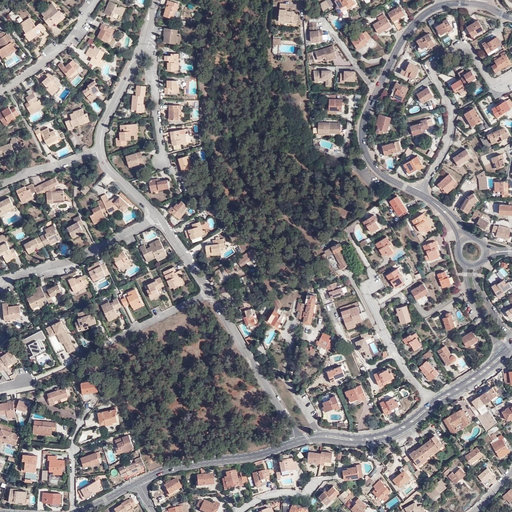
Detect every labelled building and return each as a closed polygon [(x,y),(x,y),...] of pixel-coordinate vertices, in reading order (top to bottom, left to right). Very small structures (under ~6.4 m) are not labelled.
[(174,10),(176,11),(178,3),(169,0),(167,6),(166,6),(163,16),(172,19),(172,18),(174,10)] [(352,0),(334,0),(340,8),(342,11),(355,3),(352,0)] [(297,11),(292,11),(292,9),(288,9),(289,2),(280,2),(279,19),(284,19),(284,21),(297,21),(297,11)] [(115,8),(116,6),(108,3),(103,15),(117,22),(118,17),(121,18),(124,10),(118,7),(117,9),(115,8)] [(49,27),(54,22),(63,15),(59,10),(57,11),(51,4),(47,7),(49,10),(46,12),(45,11),(41,14),(44,18),(42,19),(49,27)] [(399,7),(388,13),(394,22),(400,18),(400,17),(404,14),(399,7)] [(63,15),(54,22),(56,25),(65,18),(63,15)] [(38,36),(33,29),(35,28),(29,19),(20,25),(25,33),(24,34),(29,42),(38,36)] [(453,31),(448,19),(443,21),(444,24),(437,27),(441,35),(450,31),(451,32),(453,31)] [(316,30),(316,21),(309,22),(311,41),(323,40),(322,29),(316,30)] [(483,29),(478,21),(467,27),(472,35),(483,29)] [(46,30),(40,24),(36,27),(41,34),(46,30)] [(98,39),(108,44),(114,31),(103,26),(101,30),(102,31),(98,39)] [(164,42),(176,44),(177,35),(178,29),(166,28),(164,42)] [(0,54),(9,49),(10,51),(14,48),(10,41),(10,40),(6,33),(5,34),(2,30),(0,31),(0,54)] [(371,39),(367,33),(364,35),(363,34),(352,41),(358,50),(370,43),(369,41),(371,39)] [(436,47),(429,35),(418,42),(423,50),(428,47),(430,50),(436,47)] [(502,45),(497,38),(494,39),(495,40),(489,43),(489,42),(484,45),(489,53),(502,45)] [(318,59),(324,57),(327,56),(328,58),(329,59),(337,57),(333,45),(316,50),(318,59)] [(9,49),(0,54),(0,55),(1,57),(15,49),(14,48),(10,51),(9,49)] [(86,56),(90,58),(91,55),(93,56),(92,59),(90,62),(100,68),(104,62),(100,61),(104,53),(95,48),(93,50),(90,49),(86,56)] [(168,69),(176,69),(176,62),(177,62),(177,53),(170,52),(171,54),(163,54),(163,59),(168,59),(168,69)] [(504,53),(500,55),(501,57),(496,60),(495,58),(493,59),(496,64),(491,67),(495,73),(509,65),(506,61),(508,60),(504,53)] [(69,79),(76,73),(73,69),(77,65),(73,61),(65,68),(61,64),(58,66),(69,79)] [(415,68),(416,65),(410,63),(406,72),(403,71),(401,75),(416,81),(419,74),(418,73),(420,70),(415,68)] [(318,81),(319,79),(319,78),(322,78),(322,77),(327,77),(327,80),(327,85),(331,85),(331,70),(322,69),(322,70),(314,70),(315,81),(318,81)] [(463,69),(458,72),(461,78),(466,85),(468,84),(468,82),(476,78),(471,70),(465,73),(463,69)] [(344,70),(344,72),(344,75),(340,75),(340,82),(344,82),(344,79),(355,79),(355,70),(344,70)] [(50,95),(57,88),(61,85),(49,72),(46,75),(47,77),(42,81),(47,88),(45,90),(50,95)] [(462,93),(468,89),(466,85),(461,78),(452,84),(456,91),(460,89),(462,93)] [(164,93),(177,93),(177,84),(177,80),(167,80),(167,87),(165,87),(164,93)] [(82,92),(87,100),(95,94),(96,96),(97,97),(101,94),(94,86),(96,85),(94,81),(87,86),(88,87),(82,92)] [(409,89),(397,84),(394,91),(397,92),(394,98),(404,102),(409,89)] [(143,86),(135,85),(134,95),(131,96),(130,110),(135,110),(135,113),(141,113),(141,103),(141,96),(143,96),(143,86)] [(59,90),(57,88),(50,95),(51,97),(59,90)] [(433,98),(427,89),(416,96),(421,105),(433,98)] [(24,96),(27,101),(28,103),(24,105),(28,113),(42,105),(37,98),(36,99),(31,91),(24,96)] [(329,109),(330,108),(337,108),(337,113),(345,113),(345,104),(342,104),(342,103),(342,98),(326,98),(326,104),(328,103),(328,102),(329,102),(329,109)] [(511,108),(506,100),(498,105),(497,105),(492,108),(498,117),(511,108)] [(178,119),(179,114),(179,109),(177,109),(177,104),(169,104),(169,119),(178,119)] [(18,115),(13,107),(9,109),(8,107),(2,109),(0,110),(0,120),(1,123),(14,117),(18,115)] [(76,123),(88,118),(85,113),(83,114),(80,108),(71,111),(72,113),(69,114),(71,118),(64,121),(68,130),(73,128),(72,126),(76,125),(76,123)] [(481,122),(473,110),(464,115),(472,127),(481,122)] [(392,120),(381,116),(378,125),(380,126),(377,133),(382,135),(384,131),(387,132),(392,120)] [(16,120),(14,117),(1,123),(3,127),(16,120)] [(430,131),(427,120),(419,122),(420,124),(410,127),(413,136),(422,134),(421,131),(425,130),(425,132),(430,131)] [(318,134),(329,134),(329,132),(332,132),(341,132),(340,122),(318,122),(318,134)] [(118,137),(118,146),(125,145),(125,139),(129,139),(129,134),(132,134),(132,128),(135,128),(134,123),(122,124),(123,130),(119,130),(118,131),(118,137)] [(36,127),(32,130),(36,137),(41,134),(42,137),(45,142),(56,136),(51,128),(48,129),(46,126),(38,130),(36,127)] [(186,142),(183,128),(169,131),(172,145),(186,142)] [(506,133),(504,128),(487,137),(493,147),(510,138),(508,132),(506,133)] [(17,145),(14,138),(7,140),(8,142),(10,147),(17,145)] [(402,151),(400,141),(383,146),(385,156),(402,151)] [(12,151),(10,147),(8,142),(0,145),(0,153),(3,152),(4,154),(12,151)] [(472,157),(468,150),(455,157),(460,165),(468,161),(467,159),(472,157)] [(134,165),(139,164),(140,165),(144,164),(141,151),(126,155),(129,166),(134,165)] [(183,171),(184,174),(193,171),(188,155),(178,158),(179,161),(177,162),(179,167),(181,166),(182,171),(183,171)] [(425,167),(418,156),(405,164),(409,173),(419,168),(420,170),(425,167)] [(506,164),(501,156),(493,160),(498,171),(504,168),(503,166),(506,164)] [(487,189),(485,177),(484,173),(477,177),(478,179),(479,190),(487,189)] [(41,183),(44,189),(45,189),(47,188),(48,190),(46,191),(47,202),(53,202),(53,198),(65,198),(63,189),(54,190),(52,185),(57,182),(54,176),(41,183)] [(455,185),(449,177),(436,188),(439,192),(442,190),(445,194),(455,185)] [(157,188),(158,191),(168,189),(166,180),(159,181),(155,182),(155,179),(148,181),(149,190),(157,188)] [(503,182),(494,183),(495,191),(501,192),(501,194),(508,195),(507,191),(503,191),(503,188),(507,188),(507,184),(503,182)] [(34,186),(32,183),(27,185),(28,186),(29,188),(26,189),(25,187),(24,185),(16,189),(22,203),(26,200),(25,199),(32,195),(31,193),(35,191),(34,186)] [(495,191),(494,183),(493,183),(493,194),(501,194),(501,192),(495,191)] [(89,188),(85,185),(81,191),(85,194),(89,188)] [(131,202),(120,192),(118,195),(129,204),(131,202)] [(473,203),(478,200),(473,193),(468,197),(467,198),(460,208),(467,213),(473,203)] [(107,211),(108,214),(120,208),(123,211),(128,205),(119,197),(116,199),(115,198),(108,201),(105,194),(100,197),(101,200),(107,211)] [(399,215),(406,210),(403,206),(404,205),(398,195),(389,201),(399,215)] [(0,213),(11,209),(12,211),(16,209),(10,196),(0,200),(0,213)] [(106,209),(101,200),(98,202),(99,206),(92,209),(94,214),(90,215),(94,223),(101,220),(102,221),(106,219),(103,212),(102,211),(106,209)] [(176,217),(184,208),(187,205),(180,200),(177,204),(174,207),(173,206),(171,205),(167,210),(170,213),(171,212),(176,217)] [(511,200),(510,200),(509,205),(500,206),(500,215),(511,215),(511,200)] [(185,209),(184,208),(176,217),(178,218),(185,209)] [(489,224),(481,220),(483,217),(484,216),(476,211),(472,219),(478,223),(477,225),(480,227),(481,226),(483,227),(482,229),(482,230),(483,228),(486,230),(486,229),(489,224)] [(425,231),(430,228),(423,218),(425,217),(423,213),(412,220),(415,225),(412,226),(417,233),(424,229),(425,231)] [(376,218),(374,214),(363,221),(366,226),(367,226),(371,233),(379,228),(374,220),(376,218)] [(84,230),(82,226),(81,224),(84,222),(82,216),(76,219),(77,223),(69,227),(73,237),(81,233),(80,232),(84,230)] [(423,218),(430,228),(432,227),(425,217),(423,218)] [(201,235),(200,233),(199,230),(202,229),(199,220),(191,223),(192,227),(184,230),(186,237),(190,235),(191,238),(201,235)] [(42,236),(46,244),(51,242),(51,244),(63,239),(56,223),(47,227),(49,232),(42,236)] [(504,230),(502,225),(499,224),(498,226),(494,225),(493,225),(492,229),(497,231),(496,235),(509,238),(511,227),(508,226),(508,227),(504,230)] [(85,233),(84,230),(80,232),(81,233),(73,237),(74,239),(85,233)] [(41,247),(46,244),(42,236),(38,238),(37,237),(25,242),(27,247),(28,246),(29,250),(37,247),(35,244),(38,242),(41,247)] [(393,252),(389,245),(387,242),(390,241),(387,236),(375,243),(383,256),(387,254),(388,255),(393,252)] [(436,240),(434,236),(421,245),(422,247),(424,246),(423,245),(436,240)] [(152,248),(150,246),(147,248),(144,244),(140,246),(146,258),(154,253),(156,256),(157,258),(167,253),(159,238),(154,241),(156,245),(152,248)] [(215,243),(212,244),(204,244),(205,252),(210,251),(210,252),(219,251),(218,248),(223,247),(222,238),(215,239),(215,243)] [(438,247),(436,240),(423,245),(424,246),(425,251),(426,250),(428,254),(430,260),(439,257),(436,248),(438,247)] [(3,252),(6,259),(14,256),(14,257),(16,256),(18,255),(14,246),(11,248),(7,241),(0,243),(0,246),(0,248),(0,247),(0,250),(1,253),(3,252)] [(30,252),(41,247),(38,242),(35,244),(37,247),(29,250),(30,252)] [(325,250),(335,273),(347,267),(339,250),(342,249),(339,243),(325,250)] [(124,249),(114,254),(117,262),(116,263),(119,267),(130,260),(124,249)] [(252,253),(250,251),(240,259),(242,261),(237,265),(240,269),(256,258),(254,256),(257,254),(254,251),(252,253)] [(131,262),(130,260),(119,267),(120,269),(131,262)] [(104,275),(108,273),(103,262),(99,264),(98,261),(93,264),(87,267),(92,278),(103,272),(104,275)] [(170,286),(172,285),(181,281),(178,274),(180,273),(182,273),(180,268),(176,270),(174,265),(163,270),(170,286)] [(402,275),(397,268),(386,275),(390,281),(391,280),(396,288),(404,283),(399,276),(402,275)] [(447,277),(445,271),(437,274),(443,288),(451,285),(448,277),(447,277)] [(181,281),(172,285),(174,289),(178,287),(177,285),(184,282),(180,273),(178,274),(181,281)] [(87,281),(83,274),(79,276),(73,278),(70,277),(66,279),(72,293),(77,291),(76,288),(84,285),(83,283),(87,281)] [(163,284),(159,275),(154,277),(154,279),(144,283),(150,295),(158,291),(156,287),(163,284)] [(497,282),(491,285),(498,296),(502,293),(501,292),(511,286),(509,281),(506,283),(504,280),(498,283),(497,282)] [(429,292),(423,282),(411,290),(417,299),(429,292)] [(330,298),(343,294),(341,288),(336,290),(334,283),(326,286),(330,298)] [(46,299),(48,303),(53,301),(57,300),(57,299),(63,296),(58,284),(47,288),(48,290),(43,293),(46,299)] [(43,293),(40,286),(36,288),(37,291),(32,293),(33,296),(26,299),(30,309),(37,305),(38,308),(43,305),(41,301),(46,299),(43,293)] [(128,294),(120,298),(124,305),(130,301),(133,307),(142,303),(134,287),(127,291),(128,294)] [(312,292),(305,319),(313,321),(312,315),(317,311),(319,303),(317,303),(318,297),(314,297),(315,294),(313,294),(314,292),(312,292)] [(267,314),(268,320),(277,325),(283,316),(276,312),(280,305),(276,296),(274,295),(272,296),(271,298),(274,305),(275,304),(276,306),(274,306),(272,311),(268,312),(267,314)] [(118,303),(115,296),(110,298),(112,301),(109,302),(108,299),(99,303),(106,318),(110,316),(109,315),(115,311),(113,308),(112,306),(118,303)] [(247,314),(254,311),(252,307),(254,306),(250,300),(244,304),(247,314)] [(341,311),(347,326),(364,319),(359,305),(358,305),(357,302),(352,303),(353,307),(341,311)] [(19,306),(8,307),(8,303),(2,303),(4,313),(4,321),(10,320),(10,318),(20,317),(19,306)] [(411,320),(406,305),(396,308),(401,324),(411,320)] [(85,308),(77,312),(79,316),(78,317),(79,320),(75,321),(77,327),(87,323),(87,322),(91,320),(92,322),(96,321),(92,311),(87,313),(85,308)] [(117,316),(115,311),(109,315),(110,316),(106,318),(107,321),(117,316)] [(247,318),(246,320),(249,328),(251,327),(253,325),(254,329),(259,326),(257,323),(259,322),(254,311),(247,314),(246,315),(247,318)] [(446,314),(447,316),(442,318),(446,330),(455,327),(450,312),(446,314)] [(283,316),(277,325),(280,327),(286,318),(283,316)] [(61,319),(46,327),(51,336),(57,334),(62,342),(63,342),(68,353),(76,350),(61,319)] [(46,337),(42,329),(24,336),(27,343),(29,341),(34,352),(46,347),(42,339),(46,337)] [(478,340),(472,330),(461,337),(467,347),(478,340)] [(360,334),(362,339),(364,338),(365,339),(371,337),(368,331),(360,334)] [(330,335),(327,334),(323,332),(319,341),(317,340),(315,343),(321,347),(319,351),(320,352),(323,354),(326,349),(328,349),(332,341),(330,340),(330,339),(329,338),(330,335)] [(408,343),(409,345),(411,344),(412,346),(414,350),(418,348),(417,347),(421,344),(417,337),(418,336),(416,332),(411,335),(411,334),(403,339),(406,344),(408,343)] [(355,342),(360,352),(362,351),(365,358),(372,355),(368,348),(369,347),(365,339),(364,338),(362,339),(360,340),(360,341),(358,342),(358,341),(355,342)] [(452,355),(445,345),(437,350),(447,365),(455,360),(456,359),(456,356),(454,355),(453,354),(452,355)] [(12,351),(0,357),(0,359),(6,368),(7,370),(11,368),(9,365),(18,360),(12,351)] [(438,373),(426,361),(420,367),(427,375),(426,377),(430,381),(438,373)] [(344,373),(340,365),(327,372),(332,383),(336,381),(335,377),(344,373)] [(386,384),(385,382),(394,377),(392,373),(390,374),(388,371),(381,373),(380,371),(375,373),(381,386),(386,384)] [(97,391),(96,380),(80,382),(82,394),(89,393),(89,392),(97,391)] [(366,398),(360,384),(344,390),(347,396),(349,396),(351,401),(360,397),(361,400),(366,398)] [(492,387),(479,396),(484,404),(497,394),(492,387)] [(68,396),(65,388),(47,393),(48,397),(50,405),(55,403),(54,400),(68,396)] [(341,408),(334,396),(323,403),(325,406),(322,407),(325,413),(335,408),(337,410),(341,408)] [(14,401),(15,407),(26,410),(29,400),(21,398),(14,399),(14,401)] [(386,414),(391,413),(390,410),(392,409),(400,406),(398,400),(395,401),(394,398),(386,401),(385,399),(381,401),(386,414)] [(14,401),(2,403),(0,407),(0,413),(0,414),(8,413),(9,418),(17,416),(15,407),(14,401)] [(507,408),(504,402),(491,410),(494,415),(497,413),(498,414),(502,411),(507,419),(511,418),(511,419),(511,418),(511,405),(511,406),(511,405),(507,408)] [(112,421),(117,420),(116,413),(117,413),(116,408),(98,412),(100,424),(106,423),(106,424),(112,423),(112,421)] [(461,409),(444,420),(452,434),(470,423),(461,409)] [(32,433),(42,434),(42,430),(51,431),(51,430),(55,430),(55,422),(34,420),(32,433)] [(14,426),(0,421),(0,445),(2,446),(4,442),(18,447),(22,436),(13,433),(14,426)] [(493,430),(492,428),(487,432),(491,437),(494,443),(492,444),(499,457),(510,451),(504,442),(503,439),(504,438),(502,435),(497,438),(494,433),(493,433),(491,431),(493,430)] [(133,446),(129,434),(115,440),(116,445),(115,445),(117,452),(133,446)] [(429,438),(422,443),(429,453),(432,451),(434,452),(440,448),(439,446),(441,444),(433,434),(428,437),(429,438)] [(429,453),(422,443),(414,449),(413,448),(409,452),(417,464),(426,458),(425,457),(429,453)] [(476,448),(465,457),(470,464),(477,459),(478,460),(482,457),(476,448)] [(101,457),(99,451),(81,457),(84,465),(91,462),(92,464),(100,461),(99,458),(101,457)] [(322,452),(310,451),(309,461),(320,462),(322,452)] [(31,469),(31,470),(36,470),(37,455),(23,454),(23,460),(25,460),(25,468),(31,469)] [(50,470),(54,470),(62,470),(62,468),(62,464),(64,464),(64,459),(55,459),(55,456),(47,455),(47,459),(50,459),(50,470)] [(134,459),(135,462),(135,463),(128,466),(128,465),(127,464),(121,467),(119,468),(122,474),(127,471),(127,473),(128,474),(132,472),(133,473),(141,469),(140,467),(144,465),(140,457),(134,459)] [(282,463),(278,464),(280,473),(297,470),(295,463),(292,463),(291,459),(282,461),(282,463)] [(357,465),(351,466),(351,468),(343,470),(344,479),(350,478),(359,476),(363,475),(361,463),(357,464),(357,465)] [(499,468),(503,474),(507,469),(503,465),(499,468)] [(403,467),(400,469),(401,470),(393,477),(399,485),(402,483),(410,476),(403,467)] [(452,471),(447,475),(453,483),(459,478),(459,479),(464,475),(459,468),(453,473),(452,471)] [(268,470),(253,473),(255,485),(256,486),(258,486),(260,486),(261,484),(261,482),(266,481),(265,478),(269,477),(268,470)] [(248,482),(246,472),(241,473),(241,477),(240,477),(240,479),(238,479),(236,471),(226,473),(227,477),(225,478),(226,479),(223,479),(225,491),(234,489),(233,486),(236,485),(236,487),(243,485),(243,483),(248,482)] [(213,472),(198,475),(200,485),(215,483),(213,472)] [(102,484),(98,477),(97,476),(94,478),(95,480),(80,489),(86,497),(100,488),(99,486),(102,484)] [(410,476),(402,483),(403,484),(404,483),(405,484),(413,478),(410,476)] [(176,478),(171,481),(166,484),(163,486),(168,495),(182,487),(176,478)] [(379,479),(373,485),(375,487),(372,490),(379,497),(378,498),(382,502),(384,499),(385,500),(389,496),(386,493),(389,489),(383,484),(383,483),(379,479)] [(440,479),(425,490),(431,498),(446,486),(440,479)] [(326,493),(324,491),(319,496),(327,504),(338,492),(333,486),(327,492),(326,493)] [(511,488),(502,496),(505,500),(506,499),(509,502),(511,499),(511,489),(511,488)] [(8,501),(13,502),(13,500),(16,501),(25,502),(27,491),(10,489),(8,501)] [(352,496),(345,489),(340,495),(347,501),(352,496)] [(60,493),(42,492),(42,502),(60,503),(60,493)] [(351,509),(353,511),(354,511),(363,511),(361,511),(364,508),(367,505),(359,498),(355,501),(357,503),(351,509)] [(130,499),(128,500),(122,504),(123,505),(121,507),(120,506),(112,511),(129,511),(132,510),(131,509),(134,507),(130,499)] [(213,511),(215,511),(216,511),(220,505),(215,502),(213,504),(205,500),(204,501),(200,499),(196,506),(200,508),(199,510),(204,511),(213,511)] [(188,511),(186,503),(180,504),(181,506),(168,509),(168,511),(188,511)]
